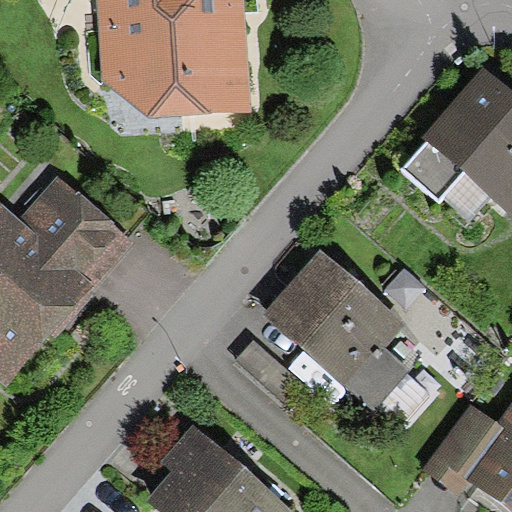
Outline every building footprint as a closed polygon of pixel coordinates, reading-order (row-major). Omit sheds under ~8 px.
[(105,0),(108,91),(177,128),(266,119),(253,0),(105,0)] [(511,118),(477,90),(432,147),(510,210),(511,207),(511,118)] [(14,216),(0,232),(0,363),(39,395),(152,253),(65,184),(30,229),(14,216)] [(387,331),(315,276),(274,329),(346,384),(387,331)] [(511,425),(497,447),(469,426),(443,462),(511,511),(511,425)] [(265,511),(194,456),(153,510),(155,511),(265,511)]
